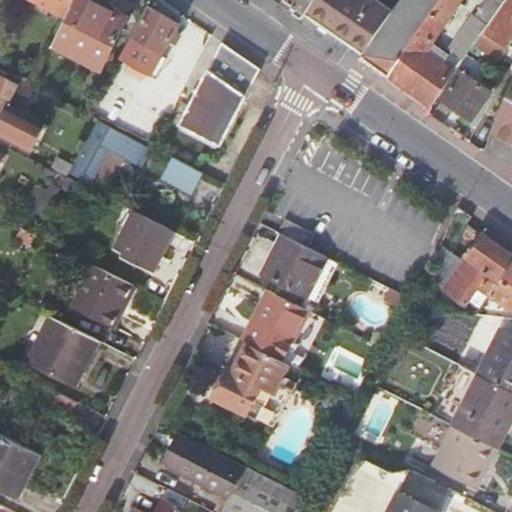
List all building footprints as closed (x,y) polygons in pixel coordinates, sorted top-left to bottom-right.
[(76,0),(31,0),(66,19),(76,0)] [(125,23),(79,0),(76,0),(66,19),(51,49),(100,74),(125,23)] [(318,0),(307,16),(364,56),(395,12),(376,0),(318,0)] [(363,58),(434,106),(441,96),(459,69),(503,5),(495,0),(487,0),(449,57),(451,59),(447,65),(423,49),(431,39),(434,41),(463,0),(403,0),(395,12),(364,56),(363,58)] [(505,33),(500,40),(506,44),(511,35),(511,22),(500,15),(493,25),(505,33)] [(151,84),(176,33),(147,19),(133,49),(140,53),(130,73),(151,84)] [(488,31),(500,40),(505,33),(493,25),(488,31)] [(451,59),(449,57),(448,58),(431,46),(434,41),(431,39),(423,49),(447,65),(451,59)] [(261,71),(223,45),(180,126),(221,148),(261,71)] [(459,69),(441,96),(474,120),(492,94),(459,69)] [(22,115),(35,90),(31,88),(15,80),(12,85),(0,79),(0,135),(33,153),(46,128),(22,115)] [(511,90),(493,131),(511,146),(511,90)] [(106,110),(99,122),(120,133),(125,121),(106,110)] [(148,152),(98,125),(74,169),(71,174),(89,183),(106,153),(139,170),(148,152)] [(203,175),(169,158),(157,179),(192,197),(203,175)] [(59,161),(52,172),(58,175),(68,180),(71,174),(74,169),(59,161)] [(68,180),(58,175),(49,191),(59,196),(68,180)] [(51,212),(37,238),(46,242),(60,217),(51,212)] [(155,273),(174,235),(145,220),(125,258),(155,273)] [(288,223),(280,237),(284,238),(308,250),(315,238),(288,223)] [(511,246),(487,229),(457,270),(447,264),(432,284),(465,308),(479,288),(489,295),(511,262),(511,246)] [(264,277),(308,299),(328,260),(308,250),(284,238),(264,277)] [(319,305),(339,266),(328,260),(308,299),(319,305)] [(511,262),(489,295),(511,310),(511,262)] [(114,330),(135,287),(96,268),(74,310),(114,330)] [(326,321),(269,292),(252,324),(243,343),(247,345),(291,367),(301,372),(326,321)] [(103,343),(53,318),(42,341),(46,343),(41,353),(37,350),(30,364),(73,386),(84,364),(91,366),(103,343)] [(480,377),(511,393),(511,338),(502,333),(480,377)] [(42,341),(37,350),(41,353),(46,343),(42,341)] [(291,367),(247,345),(233,374),(226,370),(211,399),(257,424),(273,392),(278,394),(291,367)] [(0,364),(0,374),(4,376),(8,369),(0,364)] [(511,425),(511,393),(480,377),(454,428),(498,451),(511,425)] [(67,419),(75,402),(33,381),(25,397),(67,419)] [(273,392),(257,424),(273,432),(289,400),(278,394),(273,392)] [(477,491),(498,451),(454,428),(434,469),(477,491)] [(0,493),(17,502),(40,456),(0,435),(0,493)] [(301,511),(308,498),(236,462),(234,467),(177,439),(164,465),(231,499),(224,511),(301,511)] [(340,500),(364,511),(432,511),(399,495),(411,471),(366,448),(340,500)] [(157,486),(135,474),(128,487),(151,497),(157,486)] [(181,511),(187,501),(167,491),(155,511),(144,511),(139,509),(137,511),(181,511)] [(364,511),(340,500),(333,511),(364,511)]
